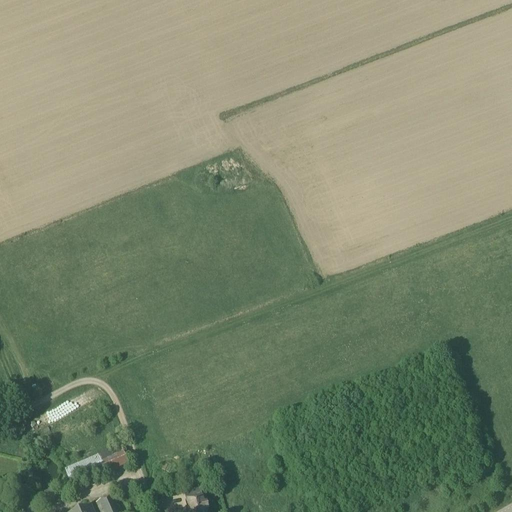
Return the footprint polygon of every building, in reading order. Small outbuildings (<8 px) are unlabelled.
[(63,469),(69,482),(101,467),(105,475),(128,465),(119,445),(63,469)] [(62,475),(62,472),(62,469),(61,466),(59,463),(57,461),(55,460),(52,458),(49,457),(46,457),(43,458),(41,459),(39,460),(36,462),(35,464),(33,467),(33,470),(32,473),(33,475),(34,478),(35,480),(37,483),(39,484),(42,486),(45,487),(48,487),(50,486),(53,485),(56,484),(58,482),(59,481),(61,477),(62,475)] [(23,503),(26,511),(38,511),(57,504),(52,491),(23,503)] [(96,504),(99,511),(121,511),(116,496),(96,504)] [(188,502),(190,511),(205,511),(207,511),(206,505),(203,505),(202,499),(188,502)]
